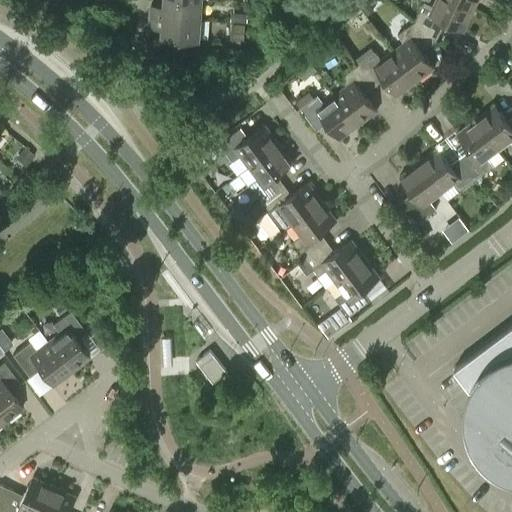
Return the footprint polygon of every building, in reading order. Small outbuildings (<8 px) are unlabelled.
[(150,16),(200,19),(201,0),(164,0),(164,5),(151,4),(150,16)] [(463,31),(473,9),(454,0),(435,0),(432,5),(423,1),(414,21),(436,39),(444,22),(463,31)] [(454,0),(473,9),(477,0),(454,0)] [(367,16),(374,11),(369,4),(362,9),(367,16)] [(246,24),(247,15),(232,14),(231,23),(246,24)] [(200,19),(150,16),(149,27),(162,28),(162,38),(199,40),(200,19)] [(421,50),(436,39),(414,21),(397,34),(403,42),(392,50),(415,81),(434,67),(421,50)] [(243,41),(244,26),(232,25),(231,40),(243,41)] [(361,54),(365,58),(374,51),(371,46),(361,54)] [(396,95),(415,81),(392,50),(380,59),(374,51),(357,64),(373,86),(383,79),(396,95)] [(364,93),(373,86),(357,64),(339,77),(346,85),(334,94),(357,124),(376,110),(364,93)] [(338,139),(357,124),(334,94),(323,102),(317,94),(300,107),(316,129),(326,122),(338,139)] [(494,104),(475,118),(498,149),(510,140),(511,143),(511,116),(507,121),(494,104)] [(487,157),(498,149),(475,118),(456,133),(469,149),(459,157),(476,178),(493,165),(487,157)] [(248,166),(279,143),(264,124),(248,137),(240,127),(218,144),(231,161),(239,155),(248,166)] [(262,201),(283,184),(276,175),(293,162),(279,143),(248,166),(257,178),(248,184),(262,201)] [(476,178),(459,157),(449,164),(437,147),(418,161),(441,192),(452,183),(458,191),(476,178)] [(16,159),(24,166),(33,155),(25,148),(16,159)] [(217,158),(210,150),(193,162),(200,171),(217,158)] [(409,228),(418,222),(436,208),(430,200),(441,192),(418,161),(399,175),(411,192),(392,207),(409,228)] [(291,224),(322,200),(308,182),(291,194),(283,184),(262,201),(283,230),(291,224)] [(322,200),(291,224),(300,235),(292,241),(305,258),(327,242),(319,232),(336,219),(322,200)] [(230,211),(237,220),(245,214),(238,205),(230,211)] [(255,222),(248,214),(240,221),(246,229),(255,222)] [(457,216),(442,228),(449,238),(465,226),(457,216)] [(413,231),(421,242),(429,236),(421,225),(413,231)] [(334,251),(327,242),(305,258),(305,259),(299,264),(306,274),(313,269),(318,275),(326,269),(334,281),(365,258),(351,239),(334,251)] [(365,258),(334,281),(343,292),(335,298),(348,316),(370,299),(363,289),(379,277),(365,258)] [(54,281),(40,291),(48,302),(62,292),(54,281)] [(59,332),(48,340),(70,371),(89,357),(77,340),(87,332),(70,310),(53,324),(59,332)] [(469,388),(468,392),(465,403),(464,414),(465,425),(468,435),(471,444),(476,452),(483,459),(492,467),(503,473),(511,476),(511,323),(453,368),(469,388)] [(7,336),(0,341),(0,347),(3,351),(13,344),(7,336)] [(51,385),(70,371),(48,340),(36,349),(30,341),(12,355),(29,376),(39,369),(51,385)] [(196,360),(211,379),(213,382),(227,371),(210,349),(196,360)] [(0,363),(0,417),(3,422),(22,407),(10,391),(20,383),(3,362),(0,363)] [(42,511),(54,486),(33,476),(24,495),(13,490),(2,511),(42,511)] [(54,486),(42,511),(68,511),(76,496),(54,486)]
